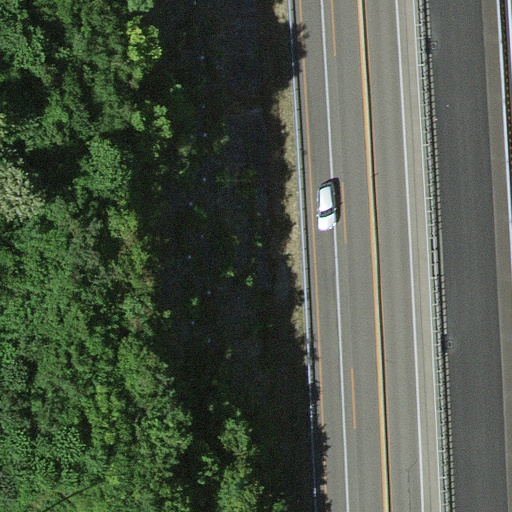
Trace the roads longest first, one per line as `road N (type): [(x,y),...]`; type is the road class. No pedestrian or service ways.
road 1 (motorway): [(358,0),(389,511)]
road 2 (motorway): [(502,511),(471,0)]
